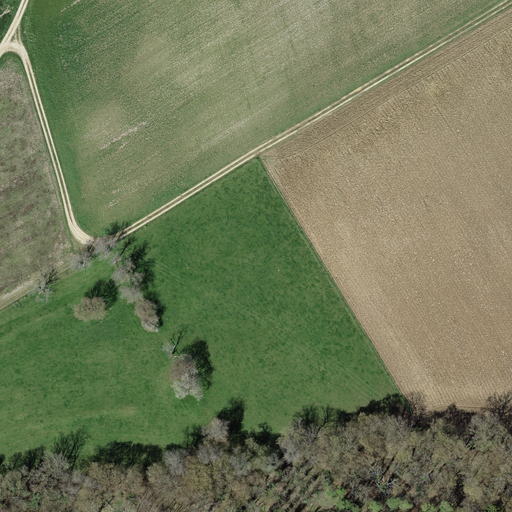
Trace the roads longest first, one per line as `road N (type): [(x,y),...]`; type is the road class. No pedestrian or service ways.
road 1 (track): [(0,306),(511,1)]
road 2 (track): [(17,17),(77,259)]
